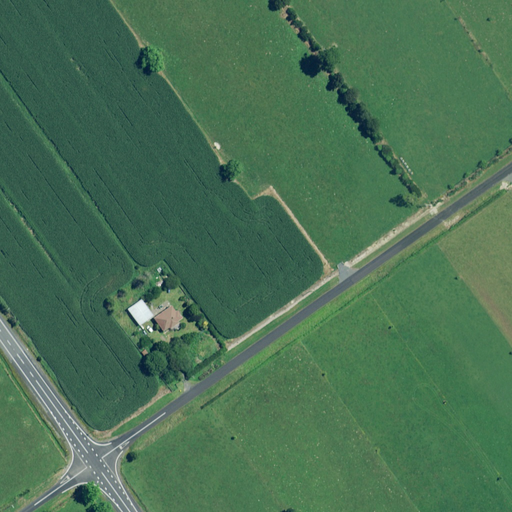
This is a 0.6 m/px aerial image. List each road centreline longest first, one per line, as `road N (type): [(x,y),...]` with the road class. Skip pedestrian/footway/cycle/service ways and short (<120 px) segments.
road 1 (unclassified): [(511,167),(95,463)]
road 2 (primary): [(95,463),(0,328)]
